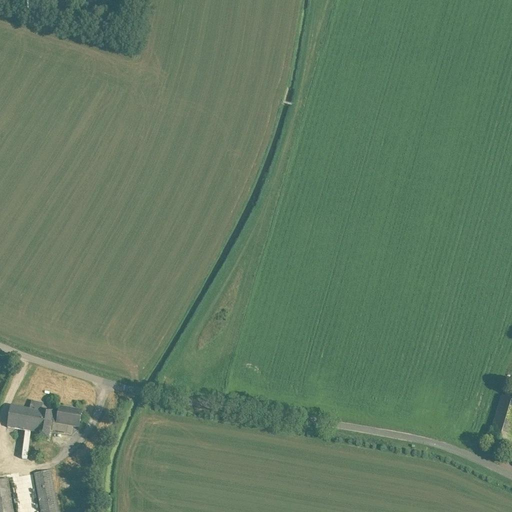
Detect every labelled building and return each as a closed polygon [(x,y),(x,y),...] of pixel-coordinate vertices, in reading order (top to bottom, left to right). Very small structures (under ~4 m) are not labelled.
[(488,443),(509,450),(511,438),(511,400),(501,397),(488,443)] [(52,418),(53,412),(42,410),(41,412),(11,406),(7,428),(37,434),(36,438),(47,440),(51,422),(52,418)] [(52,418),(51,422),(79,428),(82,412),(60,408),(58,419),(52,418)] [(34,475),(40,511),(58,511),(52,472),(34,475)] [(0,480),(0,511),(14,511),(8,479),(0,480)]
